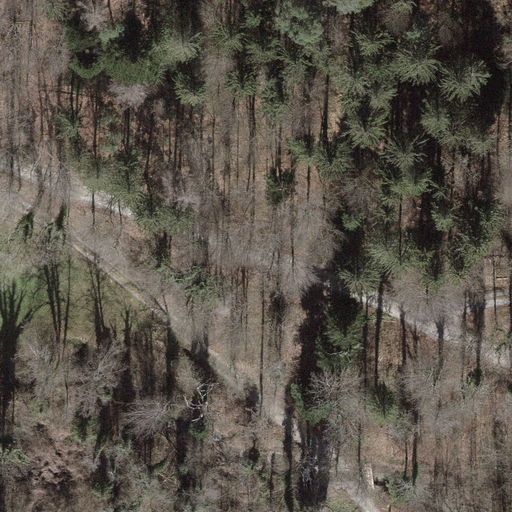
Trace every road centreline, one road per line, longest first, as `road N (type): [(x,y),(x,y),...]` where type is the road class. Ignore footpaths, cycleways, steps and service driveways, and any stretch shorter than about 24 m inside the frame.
road 1 (track): [(511,357),(0,162)]
road 2 (track): [(0,195),(106,262),(269,406),(372,511)]
